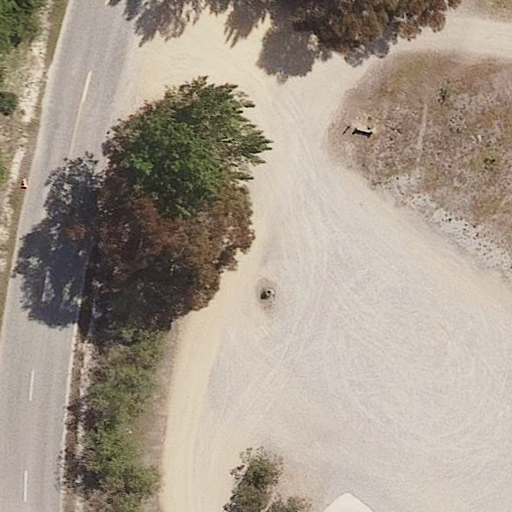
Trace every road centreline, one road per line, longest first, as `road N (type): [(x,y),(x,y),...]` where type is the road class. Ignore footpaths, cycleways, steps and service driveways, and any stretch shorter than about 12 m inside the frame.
road 1 (track): [(408,16),(297,120),(227,287),(187,511)]
road 2 (tertiary): [(151,0),(36,473),(36,511)]
